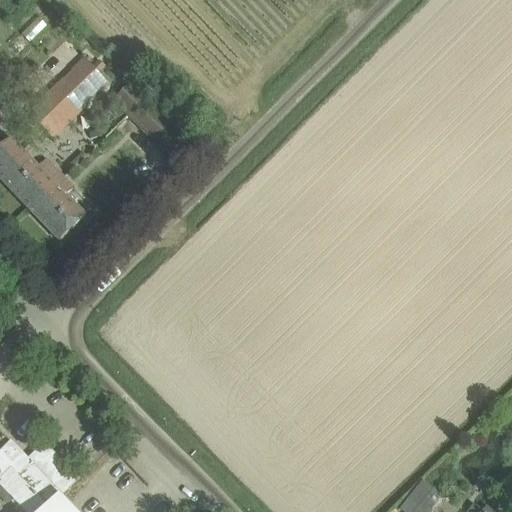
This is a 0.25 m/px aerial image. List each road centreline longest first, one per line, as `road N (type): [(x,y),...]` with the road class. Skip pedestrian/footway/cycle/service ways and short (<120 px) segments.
road 1 (unclassified): [(55,329),(389,0)]
road 2 (unclassified): [(232,511),(55,329)]
